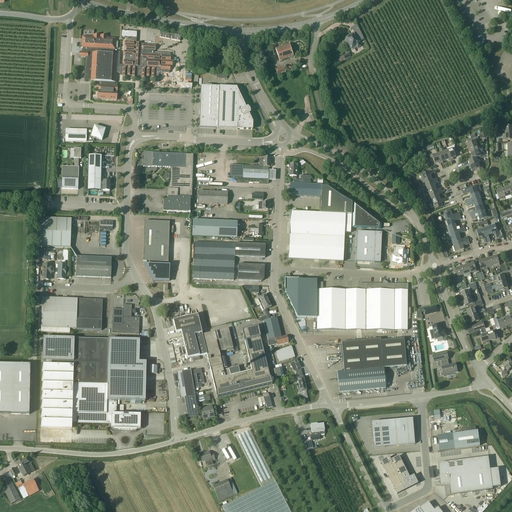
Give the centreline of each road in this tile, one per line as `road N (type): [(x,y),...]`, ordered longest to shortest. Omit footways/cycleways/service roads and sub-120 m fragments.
road 1 (unclassified): [(434,265),(405,206),(349,160),(294,134)]
road 2 (unclassified): [(0,449),(111,455),(176,441)]
road 3 (unclassified): [(136,135),(130,110),(66,105),(66,18)]
road 4 (unclassified): [(176,441),(154,310),(136,275)]
road 5 (unclassified): [(275,270),(402,274),(434,265)]
road 6 (unclassified): [(176,441),(331,406)]
road 7 (unclassified): [(331,406),(278,301),(275,270)]
road 8 (unclassified): [(383,511),(428,486),(420,396)]
road 9 (unknown): [(278,413),(261,326),(239,325),(241,354)]
road 10 (unclassified): [(136,275),(124,247),(128,153)]
